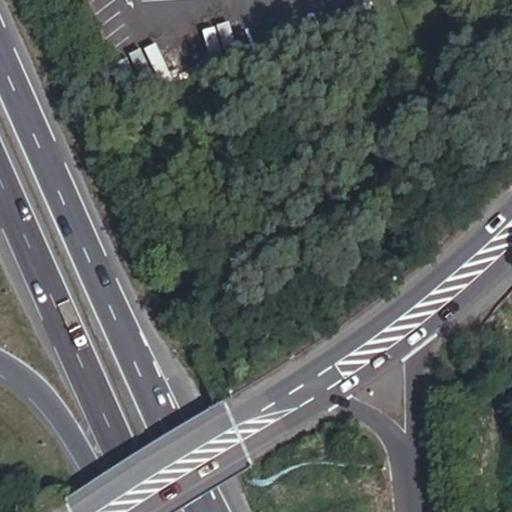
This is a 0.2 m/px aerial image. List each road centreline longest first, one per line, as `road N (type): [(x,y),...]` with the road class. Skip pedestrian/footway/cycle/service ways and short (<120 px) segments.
road 1 (trunk): [(202,511),(0,51)]
road 2 (trunk): [(0,174),(148,511)]
road 3 (tertiary): [(322,385),(122,511)]
road 4 (trunk): [(0,361),(58,415),(118,511)]
road 5 (trunk): [(413,496),(418,313)]
road 6 (trunk): [(413,496),(382,426),(322,385)]
road 7 (tertiary): [(511,233),(418,313)]
road 8 (tertiary): [(418,313),(322,385)]
